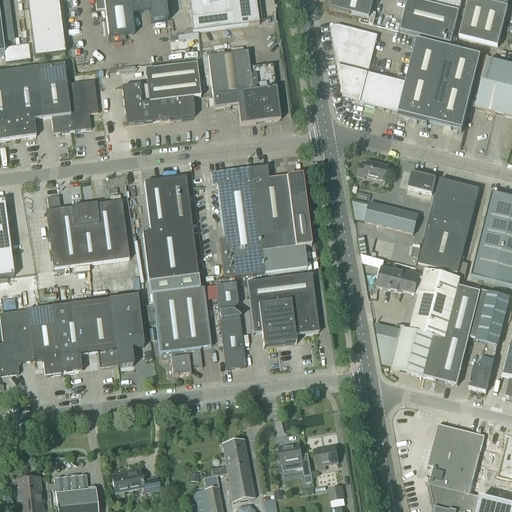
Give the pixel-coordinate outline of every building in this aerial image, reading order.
[(56,0),(26,0),(34,60),(64,56),(56,0)] [(91,0),(96,35),(107,33),(108,44),(125,41),(124,36),(133,35),(131,16),(149,14),(150,25),(167,22),(166,16),(164,0),(91,0)] [(187,0),(189,13),(192,34),(198,34),(258,26),(254,0),(187,0)] [(369,21),(373,0),(333,0),(330,11),(369,21)] [(419,0),(419,5),(459,15),(462,0),(419,0)] [(506,10),(508,0),(477,0),(477,3),(506,10)] [(506,10),(477,3),(468,1),(458,40),(497,50),(507,10),(506,10)] [(450,47),(459,15),(419,5),(408,2),(400,34),(450,47)] [(338,28),(330,30),(343,102),(398,116),(398,117),(406,87),(405,87),(407,82),(397,79),(396,84),(368,77),(377,38),(356,33),(338,28)] [(406,87),(398,117),(418,121),(417,124),(427,126),(428,124),(460,132),(462,133),(480,59),(416,43),(407,82),(405,87),(406,87)] [(279,122),(272,66),(249,69),(247,53),(238,54),(248,126),(279,122)] [(239,127),(248,126),(238,54),(207,58),(213,110),(224,109),(224,111),(229,111),(229,108),(237,107),(239,127)] [(508,120),(511,106),(511,68),(488,62),(475,112),(508,120)] [(191,100),(200,99),(196,66),(145,72),(149,104),(141,105),(139,87),(121,89),(126,126),(194,118),(191,100)] [(72,134),(66,86),(63,67),(35,70),(42,120),(51,119),(53,136),(72,134)] [(33,121),(42,120),(35,70),(8,74),(17,140),(35,138),(33,121)] [(0,142),(17,140),(8,74),(0,74),(0,142)] [(88,115),(97,113),(93,83),(66,86),(72,134),(90,131),(88,115)] [(384,183),(387,169),(367,164),(366,168),(360,167),(357,179),(363,181),(364,178),(384,183)] [(302,177),(301,177),(268,181),(266,169),(250,171),(263,270),(262,270),(263,276),(306,271),(303,249),(310,248),(302,177)] [(263,270),(250,171),(210,176),(211,189),(216,188),(223,242),(218,242),(223,281),(263,276),(262,270),(263,270)] [(435,181),(411,175),(407,191),(431,197),(435,181)] [(198,278),(187,193),(185,179),(180,179),(143,184),(150,234),(142,235),(148,285),(150,297),(151,297),(198,290),(197,278),(198,278)] [(468,266),(460,264),(478,191),(439,182),(417,267),(418,267),(417,271),(424,273),(460,282),(464,283),(468,266)] [(511,289),(511,200),(491,195),(470,279),(511,289)] [(59,211),(58,198),(46,200),(47,212),(59,211)] [(3,203),(0,203),(0,279),(13,278),(9,244),(3,203)] [(53,271),(129,262),(121,203),(96,207),(96,206),(70,209),(70,210),(45,213),(53,271)] [(369,205),(368,207),(352,203),(355,222),(364,224),(364,225),(412,237),(417,217),(369,205)] [(384,263),(360,257),(362,267),(378,271),(381,272),(378,282),(377,289),(401,295),(402,293),(414,296),(418,277),(399,272),(399,273),(382,269),(384,263)] [(459,289),(460,282),(424,273),(409,334),(401,332),(391,371),(422,379),(432,340),(444,343),(457,289),(459,289)] [(294,336),(317,332),(310,276),(246,285),(253,336),(261,335),(262,350),(295,345),(294,336)] [(235,286),(215,289),(217,305),(218,315),(219,322),(225,372),(245,369),(239,321),(239,319),(232,314),(237,307),(235,286)] [(432,340),(422,379),(456,388),(459,377),(459,375),(461,367),(468,340),(476,342),(488,295),(486,295),(480,293),(479,295),(459,289),(457,289),(444,343),(432,340)] [(210,349),(203,290),(198,290),(151,297),(153,307),(155,326),(157,341),(159,356),(160,356),(161,363),(170,362),(172,379),(190,376),(189,369),(193,369),(193,371),(202,370),(199,351),(210,349)] [(488,295),(476,342),(476,343),(485,346),(480,369),(474,367),(468,391),(485,395),(496,353),(509,301),(488,295)] [(136,299),(109,302),(117,369),(133,367),(132,359),(131,350),(143,349),(136,299)] [(99,372),(117,369),(109,302),(81,305),(88,356),(96,355),(99,372)] [(79,357),(88,356),(81,305),(54,309),(62,376),(81,374),(79,357)] [(44,379),(62,376),(54,309),(26,312),(33,363),(42,362),(44,379)] [(21,364),(33,363),(26,312),(0,315),(0,327),(2,346),(0,346),(0,378),(18,376),(17,370),(21,364)] [(511,338),(501,381),(509,383),(504,400),(511,402),(511,338)] [(437,428),(427,469),(433,470),(430,483),(428,483),(429,488),(432,505),(433,505),(434,506),(436,506),(437,506),(436,507),(436,511),(434,510),(433,511),(511,511),(511,474),(498,471),(503,453),(482,448),(482,447),(484,439),(468,435),(437,427),(437,428)] [(232,505),(253,501),(243,443),(221,447),(225,469),(211,472),(212,479),(227,477),(232,505)] [(313,485),(311,477),(307,455),(300,457),(298,446),(278,450),(282,474),(302,470),(305,486),(313,485)] [(324,467),(337,465),(334,448),(314,452),(317,473),(325,471),(324,467)] [(157,480),(142,483),(140,472),(111,478),(114,496),(143,491),(144,496),(160,493),(157,480)] [(97,511),(95,492),(87,493),(86,478),(53,481),(56,511),(97,511)] [(42,511),(39,481),(14,483),(17,511),(42,511)] [(330,503),(344,501),(342,489),(328,491),(330,503)] [(194,511),(221,511),(217,490),(192,495),(194,511)]
